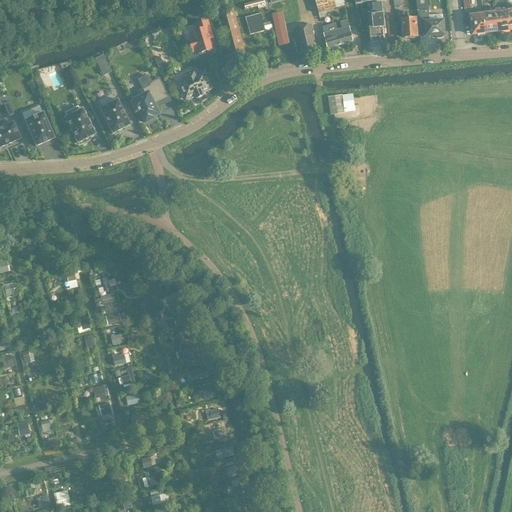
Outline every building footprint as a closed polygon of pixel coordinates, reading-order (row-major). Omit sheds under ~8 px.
[(260,0),(244,5),(246,10),(258,7),(259,9),(265,7),(266,10),(269,10),(266,0),(260,0)] [(314,0),(320,18),(327,16),(326,12),(345,7),(344,3),(345,3),(344,0),(314,0)] [(427,0),(421,0),(417,0),(418,11),(420,11),(428,10),(427,0)] [(462,0),(464,9),(470,8),(469,0),(462,0)] [(370,3),(356,5),(362,30),(370,29),(371,42),(380,41),(380,35),(383,35),(384,35),(383,28),(385,28),(382,3),(370,4),(370,3)] [(233,9),(218,13),(229,55),(244,51),(233,9)] [(498,10),(495,10),(498,32),(504,31),(510,30),(511,30),(508,11),(501,12),(501,9),(498,10)] [(428,10),(420,11),(421,27),(425,27),(426,37),(436,36),(436,38),(437,39),(442,38),(443,37),(443,35),(445,35),(444,21),(443,21),(442,15),(429,16),(428,10)] [(490,14),(483,14),(486,33),(498,32),(495,10),(493,10),(490,11),(490,14)] [(403,20),(404,38),(409,38),(411,39),(415,39),(416,37),(417,37),(416,19),(408,19),(407,12),(403,13),(403,20)] [(476,15),(475,12),(470,13),(473,35),(486,33),(483,14),(476,15)] [(280,13),(272,14),(279,47),(288,45),(285,31),(282,31),(281,28),(283,27),(280,13)] [(260,14),(246,18),(250,35),(273,29),(272,25),(264,27),(260,14)] [(340,23),(342,29),(338,30),(337,31),(341,46),(353,42),(347,21),(340,23)] [(208,22),(197,25),(199,31),(192,34),(193,40),(190,41),(193,52),(197,51),(198,54),(212,50),(209,40),(213,39),(208,22)] [(310,24),(295,28),(301,53),(317,49),(310,24)] [(323,28),(325,34),(324,34),(328,49),(341,46),(337,31),(338,30),(336,24),(323,28)] [(244,51),(229,55),(224,57),(227,66),(226,67),(229,76),(249,71),(244,51)] [(111,72),(102,56),(95,59),(103,76),(111,72)] [(160,57),(154,59),(159,69),(164,66),(160,57)] [(68,63),(59,65),(62,71),(70,67),(68,63)] [(80,86),(70,67),(62,71),(72,90),(80,86)] [(186,80),(179,83),(186,100),(195,96),(197,99),(198,98),(197,97),(202,95),(202,96),(204,96),(203,92),(212,88),(204,72),(197,75),(195,71),(184,75),(186,80)] [(135,102),(132,103),(136,112),(139,111),(140,112),(146,123),(147,122),(147,123),(148,122),(153,119),(153,120),(154,119),(155,119),(154,117),(159,114),(158,112),(154,104),(158,102),(158,103),(169,98),(159,79),(152,83),(148,75),(138,80),(143,89),(138,92),(141,97),(137,99),(137,100),(135,100),(135,102)] [(34,82),(28,84),(32,93),(38,91),(34,82)] [(111,95),(98,102),(101,108),(100,109),(99,109),(99,110),(100,110),(111,133),(111,134),(112,134),(113,134),(128,126),(129,126),(129,125),(117,101),(117,100),(116,101),(115,101),(111,95)] [(354,106),(352,95),(342,96),(342,95),(328,97),(330,114),(344,112),(344,107),(354,106)] [(9,103),(4,105),(10,117),(15,115),(9,103)] [(39,106),(21,113),(35,147),(53,139),(39,106)] [(94,134),(82,110),(81,110),(80,111),(73,114),(70,110),(64,113),(66,118),(65,118),(64,119),(77,143),(76,143),(77,144),(78,143),(77,143),(82,141),(84,143),(90,140),(89,138),(89,137),(94,135),(94,134)] [(0,147),(19,139),(12,123),(8,125),(5,119),(0,121),(0,147)] [(71,257),(68,244),(60,246),(63,259),(71,257)] [(0,273),(8,272),(6,261),(0,262),(0,273)] [(75,281),(72,268),(64,270),(67,283),(75,281)] [(16,296),(13,283),(2,285),(5,299),(16,296)] [(115,302),(113,294),(100,297),(102,306),(115,302)] [(120,322),(118,314),(105,317),(107,326),(120,322)] [(90,331),(87,318),(75,321),(78,334),(90,331)] [(176,328),(174,320),(166,322),(168,330),(176,328)] [(95,345),(92,336),(89,336),(89,335),(83,337),(87,349),(92,347),(92,346),(95,345)] [(121,344),(119,335),(110,337),(112,346),(121,344)] [(26,346),(24,337),(15,340),(17,348),(26,346)] [(0,351),(11,348),(9,338),(0,340),(0,351)] [(193,356),(191,348),(183,350),(185,358),(193,356)] [(30,362),(27,351),(21,353),(24,364),(30,362)] [(126,364),(124,355),(115,358),(117,366),(126,364)] [(15,366),(13,356),(11,356),(5,357),(8,368),(14,367),(14,366),(15,366)] [(135,386),(131,368),(126,369),(127,376),(120,377),(122,386),(130,384),(130,387),(135,386)] [(204,377),(202,369),(194,371),(196,379),(204,377)] [(106,397),(103,386),(92,388),(95,399),(106,397)] [(212,397),(210,389),(202,391),(204,399),(212,397)] [(136,404),(134,395),(125,398),(127,406),(136,404)] [(110,415),(107,403),(102,405),(105,416),(110,415)] [(29,416),(26,404),(16,407),(19,418),(29,416)] [(220,417),(218,409),(210,411),(212,419),(220,417)] [(141,424),(139,416),(130,418),(132,426),(141,424)] [(51,431),(48,420),(40,423),(43,434),(51,431)] [(31,434),(28,423),(22,425),(25,436),(31,434)] [(227,437),(225,428),(216,430),(218,439),(227,437)] [(231,456),(229,448),(221,450),(223,458),(231,456)] [(150,467),(148,459),(140,461),(142,469),(150,467)] [(236,475),(234,467),(226,469),(228,477),(236,475)] [(128,486),(125,476),(115,478),(117,488),(128,486)] [(155,485),(153,477),(145,479),(147,487),(155,485)] [(241,495),(239,487),(231,489),(233,497),(241,495)] [(63,502),(61,492),(56,493),(56,494),(54,494),(57,503),(58,503),(63,502)] [(50,506),(47,496),(40,497),(42,508),(50,506)] [(132,506),(130,496),(122,497),(124,508),(132,506)] [(160,504),(158,497),(150,498),(152,506),(160,504)]
